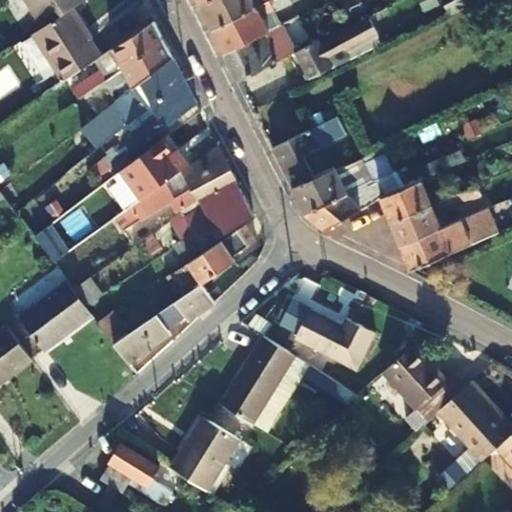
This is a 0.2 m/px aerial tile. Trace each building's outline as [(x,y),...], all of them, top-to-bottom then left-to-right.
[(70,8),(82,0),(24,0),(41,26),(70,8)] [(213,26),(264,0),(203,0),(201,1),(199,3),(211,28),(213,26)] [(262,33),(279,24),(270,8),(285,0),(264,0),(213,26),(211,28),(223,53),(226,51),(262,33)] [(93,60),(98,56),(78,27),(81,25),(70,8),(41,26),(32,32),(62,80),(93,60)] [(318,37),(294,49),(308,78),(332,67),(350,58),(345,49),(377,33),(368,14),(319,39),(318,37)] [(110,47),(120,68),(159,39),(162,37),(152,17),(149,20),(110,47)] [(293,49),(294,49),(288,39),(270,49),(262,33),(226,51),(223,53),(237,78),(239,77),(293,49)] [(159,39),(120,68),(103,80),(114,99),(172,58),(162,37),(159,39)] [(103,80),(120,68),(110,47),(98,56),(93,60),(103,80)] [(183,80),(172,58),(114,99),(94,114),(101,128),(131,107),(136,114),(183,80)] [(183,80),(136,114),(141,124),(120,141),(127,154),(195,105),(183,80)] [(274,146),(291,137),(271,102),(253,111),(271,147),(274,146)] [(293,184),(312,175),(301,151),(316,144),(308,128),(291,137),(274,146),(271,147),(290,186),(293,184)] [(126,166),(120,171),(139,198),(187,165),(176,149),(171,152),(162,138),(126,166)] [(139,198),(112,217),(129,241),(146,229),(139,219),(174,196),(188,187),(185,181),(223,159),(216,144),(187,165),(139,198)] [(430,161),(434,172),(470,156),(465,146),(430,161)] [(120,171),(126,166),(112,147),(104,152),(119,171),(120,171)] [(327,167),(312,175),(293,184),(290,186),(304,212),(306,210),(346,191),(341,179),(362,169),(356,156),(334,166),(333,165),(327,167)] [(174,211),(177,219),(199,206),(195,200),(233,179),(223,159),(185,181),(188,187),(174,196),(181,206),(174,211)] [(382,173),(390,191),(404,185),(396,167),(382,173)] [(322,226),(323,228),(326,226),(379,197),(381,196),(390,191),(382,173),(378,175),(346,191),(306,210),(304,212),(322,226)] [(427,175),(404,185),(390,191),(381,196),(379,197),(388,219),(391,218),(473,184),(469,174),(432,189),(427,175)] [(199,206),(177,219),(171,222),(178,234),(242,197),(233,179),(195,200),(199,206)] [(391,218),(388,219),(398,244),(401,243),(439,227),(434,213),(477,194),(473,184),(391,218)] [(181,238),(171,244),(177,251),(213,231),(215,235),(251,215),(242,197),(178,234),(181,238)] [(158,225),(169,217),(171,215),(166,208),(148,220),(154,228),(158,225)] [(408,268),(493,233),(488,221),(456,235),(451,222),(439,227),(401,243),(398,244),(408,268)] [(185,263),(201,283),(233,261),(229,257),(256,239),(246,223),(185,263)] [(154,228),(150,231),(160,248),(170,241),(158,225),(154,228)] [(42,350),(91,315),(83,305),(71,288),(66,282),(17,318),(42,350)] [(115,343),(113,344),(124,360),(129,357),(168,330),(164,324),(180,312),(186,318),(195,310),(210,299),(199,284),(115,343)] [(295,337),(356,367),(374,330),(345,316),(340,326),(290,301),(279,322),(297,332),(295,337)] [(96,322),(108,338),(122,328),(110,312),(98,320),(96,322)] [(0,382),(31,359),(6,325),(0,329),(0,382)] [(217,402),(249,424),(293,356),(260,335),(217,402)] [(415,344),(385,370),(418,408),(448,383),(415,344)] [(511,434),(511,423),(507,418),(502,423),(478,396),(483,391),(473,380),(439,411),(472,448),(453,465),(464,477),(497,448),(511,434)] [(507,418),(483,391),(478,396),(502,423),(507,418)] [(181,473),(205,488),(236,438),(200,416),(169,466),(181,473)] [(511,434),(497,448),(511,463),(511,434)] [(98,479),(121,493),(130,478),(144,486),(140,493),(153,500),(158,493),(146,485),(158,465),(119,442),(107,462),(108,464),(98,479)]
